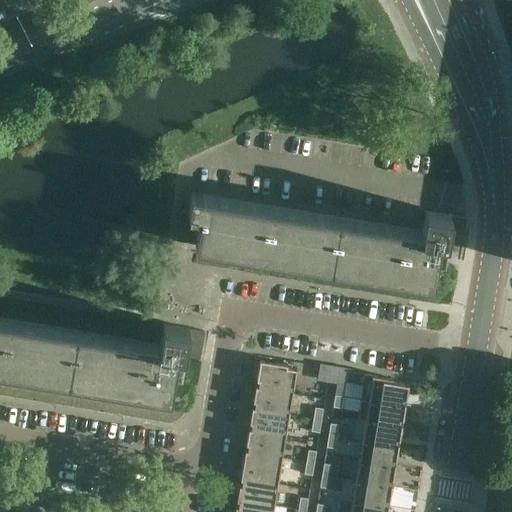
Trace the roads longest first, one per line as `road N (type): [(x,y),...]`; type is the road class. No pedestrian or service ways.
road 1 (residential): [(184,466),(206,448),(230,313),(474,352)]
road 2 (tertiary): [(481,307),(493,201),(479,97),(445,13)]
road 3 (residential): [(0,436),(184,466)]
road 4 (secondary): [(0,63),(149,0)]
road 5 (tertiary): [(449,511),(474,352)]
